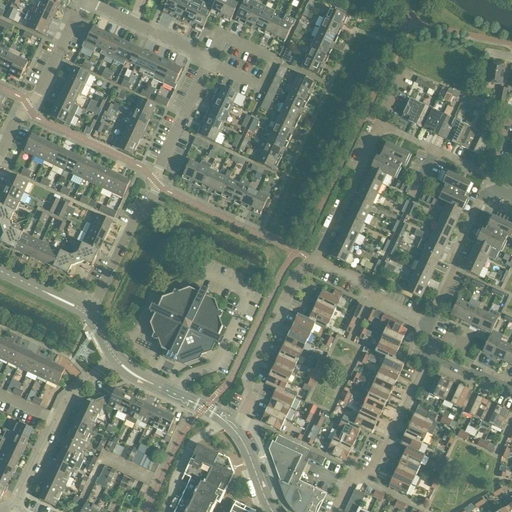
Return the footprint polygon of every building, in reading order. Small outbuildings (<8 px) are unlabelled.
[(37,9),(54,16),(58,7),(44,0),(33,0),(40,3),(37,9)] [(173,17),(180,0),(168,0),(166,6),(165,6),(164,7),(165,8),(163,13),(170,16),(173,17)] [(176,18),(176,19),(182,22),(191,4),(192,0),(180,0),(173,17),(176,18)] [(192,0),(191,4),(182,22),(189,25),(190,25),(192,26),(203,2),(198,0),(192,0)] [(216,0),(213,7),(203,2),(201,8),(192,26),(195,27),(195,28),(202,31),(210,14),(217,17),(217,16),(220,18),(228,0),(216,0)] [(230,23),(238,5),(228,0),(220,18),(223,19),(230,23)] [(251,0),(244,0),(235,21),(245,26),(253,8),(256,2),(251,0)] [(273,17),(275,11),(265,7),(263,12),(254,30),(257,31),(257,32),(264,35),(273,17)] [(263,12),(253,8),(245,26),(251,29),(252,29),(254,30),(263,12)] [(26,16),(49,26),(54,16),(37,9),(35,15),(28,12),(26,16)] [(329,9),(325,19),(342,27),(344,24),(344,25),(347,17),(344,16),(329,9)] [(28,29),(44,36),(49,26),(26,16),(24,19),(31,23),(28,29)] [(285,16),(282,21),(274,39),(277,40),(277,41),(284,44),(292,27),(293,27),(296,21),(285,16)] [(271,38),(272,38),(274,39),(282,21),(273,17),(264,35),(271,38)] [(0,25),(7,29),(10,24),(6,22),(0,19),(0,25)] [(342,27),(325,19),(320,29),(338,37),(341,30),(342,27)] [(94,53),(96,47),(103,32),(93,27),(86,42),(84,41),(82,47),(94,53)] [(320,29),(315,38),(333,47),(335,44),(338,37),(320,29)] [(103,32),(96,47),(102,50),(100,54),(104,56),(113,37),(103,32)] [(259,33),(254,43),(262,47),(267,37),(259,33)] [(110,54),(116,57),(123,41),(113,37),(104,56),(108,58),(110,54)] [(333,47),(315,38),(311,48),(329,57),(332,50),(333,47)] [(123,66),(126,61),(133,46),(123,41),(116,57),(114,61),(123,66)] [(0,46),(0,68),(1,69),(10,49),(5,47),(4,48),(0,46)] [(126,61),(135,66),(143,50),(133,46),(126,61)] [(311,48),(306,58),(324,66),(325,63),(326,64),(329,57),(311,48)] [(18,58),(20,54),(10,49),(1,69),(10,73),(9,75),(18,58)] [(282,59),(286,61),(291,51),(286,49),(284,55),(282,59)] [(135,66),(140,68),(138,73),(143,75),(145,70),(152,55),(143,50),(135,66)] [(152,55),(145,70),(143,75),(153,80),(155,75),(162,60),(152,55)] [(28,63),(18,58),(9,75),(20,80),(28,63)] [(323,69),(324,66),(306,58),(302,68),(320,76),(323,69)] [(162,60),(155,75),(153,80),(163,84),(165,80),(172,64),(162,60)] [(177,85),(175,84),(182,69),(172,64),(165,80),(163,84),(175,90),(177,85)] [(486,83),(501,86),(505,67),(490,64),(486,83)] [(279,65),(274,75),(282,79),(287,69),(279,65)] [(68,78),(90,88),(95,78),(73,67),(68,78)] [(291,77),(296,79),(294,85),(312,93),(313,90),(316,83),(299,75),(299,74),(294,72),(291,77)] [(274,75),(270,85),(272,86),(278,89),(282,79),(274,75)] [(417,80),(416,83),(429,89),(431,83),(418,77),(417,80)] [(64,87),(79,95),(86,98),(90,88),(68,78),(64,87)] [(238,94),(220,85),(215,95),(233,104),(238,94)] [(278,89),(272,86),(270,85),(265,95),(273,99),(278,89)] [(312,93),(294,85),(289,94),(307,103),(310,96),(312,93)] [(59,97),(75,104),(79,95),(64,87),(59,97)] [(505,104),(507,89),(500,88),(497,102),(501,103),(505,104)] [(307,103),(289,94),(285,104),(302,113),(304,110),(307,103)] [(166,107),(169,101),(158,95),(155,102),(166,107)] [(229,114),(233,104),(215,95),(212,102),(211,105),(229,114)] [(265,95),(262,102),(261,105),(268,108),(273,99),(265,95)] [(75,116),(79,106),(75,104),(59,97),(55,107),(75,116)] [(141,99),(136,109),(151,116),(156,106),(141,99)] [(407,106),(401,119),(412,124),(421,104),(410,99),(407,106)] [(252,101),(247,110),(253,113),(257,103),(252,101)] [(302,113),(285,104),(280,114),(298,122),(301,115),(302,113)] [(421,104),(412,124),(423,129),(432,109),(421,104)] [(209,108),(206,115),(224,123),(229,114),(211,105),(209,108)] [(69,127),(75,116),(55,107),(50,117),(65,124),(64,125),(69,127)] [(151,116),(136,109),(131,119),(146,126),(151,116)] [(423,129),(434,134),(443,114),(432,109),(423,129)] [(293,132),(295,129),(298,122),(280,114),(275,124),(293,132)] [(443,114),(434,134),(445,139),(454,120),(443,114)] [(202,125),(219,133),(224,123),(206,115),(203,122),(202,125)] [(131,119),(127,129),(142,136),(146,126),(131,119)] [(454,120),(445,139),(456,144),(465,125),(454,120)] [(292,135),(293,132),(275,124),(273,129),(267,126),(265,131),(271,133),(289,142),(292,135)] [(215,143),(219,133),(202,125),(200,128),(200,127),(197,135),(215,143)] [(465,125),(456,144),(466,149),(476,130),(465,125)] [(142,136),(127,129),(122,138),(137,146),(142,136)] [(484,142),(487,135),(476,130),(466,149),(474,153),(480,156),(483,157),(485,153),(489,144),(484,142)] [(285,149),(286,149),(289,142),(271,133),(266,143),(284,152),(285,149)] [(24,152),(34,157),(42,140),(32,135),(24,152)] [(122,138),(117,136),(112,148),(117,150),(118,149),(133,156),(137,146),(122,138)] [(210,145),(195,138),(194,141),(193,143),(207,150),(210,145)] [(34,157),(44,161),(52,145),(42,140),(34,157)] [(262,153),(280,162),(283,155),(283,154),(284,152),(266,143),(262,153)] [(405,166),(410,155),(400,150),(398,149),(395,148),(393,147),(386,144),(379,159),(376,157),(367,177),(382,184),(386,176),(394,179),(400,166),(401,164),(405,166)] [(52,145),(44,161),(54,166),(62,149),(52,145)] [(54,166),(63,170),(71,154),(62,149),(54,166)] [(275,171),(280,162),(262,153),(256,150),(254,155),(259,158),(257,163),(275,171)] [(63,170),(73,175),(81,158),(71,154),(63,170)] [(81,158),(73,175),(83,180),(91,163),(81,158)] [(191,183),(200,166),(190,161),(181,179),(188,182),(189,182),(190,183),(191,183)] [(194,185),(201,188),(210,170),(212,166),(202,161),(200,166),(191,183),(194,185)] [(83,180),(93,184),(101,167),(91,163),(83,180)] [(101,167),(93,184),(102,189),(110,172),(101,167)] [(256,172),(266,177),(268,173),(258,168),(256,172)] [(210,170),(201,188),(208,191),(211,193),(219,175),(210,170)] [(214,194),(221,197),(229,179),(232,173),(227,171),(224,177),(219,175),(211,193),(214,194)] [(102,189),(112,193),(120,177),(110,172),(102,189)] [(448,173),(442,184),(446,186),(445,188),(464,198),(471,184),(464,180),(462,179),(459,178),(458,177),(448,173)] [(7,185),(24,193),(29,182),(12,174),(7,185)] [(120,177),(112,193),(123,198),(130,181),(120,177)] [(377,194),(382,184),(367,177),(362,187),(377,194)] [(231,202),(239,184),(229,179),(221,197),(228,201),(228,200),(231,202)] [(233,203),(240,207),(249,189),(251,184),(241,179),(239,184),(231,202),(233,203)] [(396,180),(393,187),(407,194),(412,184),(402,179),(401,182),(396,180)] [(7,185),(3,194),(19,202),(24,193),(7,185)] [(373,204),(377,194),(362,187),(358,197),(373,204)] [(464,198),(445,188),(439,200),(447,204),(462,211),(467,200),(464,198)] [(249,189),(240,207),(247,210),(250,211),(258,193),(249,189)] [(424,189),(419,199),(434,206),(436,200),(432,198),(434,194),(432,193),(424,189)] [(268,198),(258,193),(250,211),(253,212),(253,213),(260,216),(264,207),(268,209),(271,201),(268,199),(268,198)] [(0,199),(0,205),(15,212),(19,202),(3,194),(0,199)] [(368,214),(373,204),(358,197),(353,206),(368,214)] [(443,213),(442,213),(458,220),(462,211),(447,204),(443,213)] [(10,222),(15,212),(0,205),(0,226),(1,228),(11,225),(10,222)] [(363,223),(368,214),(353,206),(348,216),(363,223)] [(114,218),(117,213),(106,207),(103,213),(114,218)] [(511,219),(498,212),(495,218),(492,217),(486,230),(506,240),(506,239),(507,238),(510,239),(511,235),(511,219)] [(437,224),(452,231),(458,220),(442,213),(438,223),(437,224)] [(113,222),(96,214),(91,224),(108,232),(113,222)] [(359,234),(363,223),(348,216),(344,226),(359,234)] [(91,224),(87,234),(103,242),(108,232),(91,224)] [(437,224),(433,233),(448,240),(452,231),(437,224)] [(12,228),(11,225),(1,228),(2,231),(0,231),(0,242),(14,250),(22,233),(12,228)] [(354,243),(359,234),(344,226),(339,236),(354,243)] [(500,252),(506,240),(486,230),(485,231),(482,230),(477,241),(492,249),(500,252)] [(22,233),(14,250),(24,254),(32,237),(22,233)] [(428,243),(444,250),(448,240),(433,233),(428,243)] [(99,252),(103,242),(87,234),(82,244),(99,252)] [(349,253),(354,243),(339,236),(335,246),(349,253)] [(42,242),(32,237),(24,254),(34,259),(42,242)] [(488,258),(492,249),(477,241),(472,250),(488,258)] [(43,263),(51,246),(42,242),(34,259),(43,263)] [(428,243),(424,252),(439,259),(444,250),(428,243)] [(78,254),(75,255),(78,265),(80,264),(81,267),(83,269),(86,270),(89,270),(91,269),(92,266),(99,252),(82,244),(78,254)] [(62,251),(51,246),(43,263),(54,268),(62,251)] [(345,262),(349,253),(335,246),(330,256),(344,263),(345,262)] [(483,268),(488,258),(472,250),(468,260),(483,268)] [(78,265),(75,255),(71,256),(62,251),(54,268),(71,276),(73,276),(75,274),(77,271),(77,269),(76,265),(78,265)] [(419,262),(435,269),(439,259),(424,252),(419,262)] [(479,278),(483,268),(468,260),(463,270),(479,278)] [(419,262),(415,272),(430,279),(435,269),(419,262)] [(386,270),(388,265),(384,263),(379,274),(383,276),(386,270)] [(492,283),(497,271),(491,269),(486,280),(492,283)] [(415,272),(410,282),(425,289),(430,279),(415,272)] [(425,289),(410,282),(407,288),(404,287),(401,294),(406,296),(409,298),(411,299),(412,295),(421,299),(425,289)] [(215,343),(218,344),(218,345),(219,345),(223,337),(222,337),(221,337),(218,336),(222,327),(219,318),(221,317),(223,313),(219,311),(215,300),(205,296),(207,293),(208,293),(208,292),(200,288),(199,289),(200,290),(199,293),(189,288),(179,292),(175,290),(173,294),(162,298),(158,307),(155,306),(155,305),(154,305),(150,313),(151,314),(152,313),(155,314),(150,324),(154,334),(152,338),(156,340),(158,340),(161,349),(177,357),(179,354),(178,353),(182,352),(186,361),(195,357),(200,359),(201,355),(211,352),(209,345),(215,343)] [(318,301),(335,309),(342,295),(334,291),(332,295),(322,291),(318,301)] [(468,304),(458,299),(450,315),(461,320),(468,304)] [(331,319),(335,309),(318,301),(313,311),(331,319)] [(357,302),(350,316),(356,319),(363,305),(357,302)] [(478,309),(468,304),(461,320),(471,325),(478,309)] [(370,309),(365,320),(371,322),(376,312),(370,309)] [(488,313),(478,309),(471,325),(480,329),(488,313)] [(490,309),(488,313),(480,329),(491,334),(500,314),(490,309)] [(309,320),(298,315),(326,329),(331,319),(313,311),(309,320)] [(387,326),(384,332),(402,341),(407,330),(401,328),(404,323),(384,314),(380,323),(387,326)] [(326,329),(298,315),(294,324),(293,325),(311,334),(315,325),(326,330),(326,329)] [(350,316),(345,326),(351,329),(356,319),(350,316)] [(311,334),(293,325),(292,328),(288,335),(306,344),(311,334)] [(402,341),(384,332),(380,342),(397,350),(402,341)] [(284,345),(305,355),(306,352),(303,350),(306,344),(288,335),(285,342),(284,345)] [(482,352),(493,356),(500,341),(490,336),(482,352)] [(510,345),(500,341),(493,356),(503,361),(510,345)] [(0,354),(0,359),(8,363),(16,346),(6,342),(0,354)] [(393,360),(397,350),(380,342),(375,352),(375,353),(385,358),(386,357),(393,360)] [(282,349),(279,355),(297,363),(300,356),(304,358),(305,355),(284,345),(282,349)] [(511,346),(510,345),(503,361),(511,365),(511,346)] [(8,363),(18,368),(26,351),(16,346),(8,363)] [(18,368),(28,372),(35,356),(26,351),(18,368)] [(310,357),(315,360),(322,363),(324,358),(318,355),(318,354),(312,351),(310,357)] [(275,364),(292,373),(297,375),(299,371),(294,369),(297,363),(279,355),(276,360),(275,364)] [(28,372),(37,377),(45,360),(35,356),(28,372)] [(382,365),(381,367),(399,375),(404,365),(393,360),(386,357),(385,358),(382,365)] [(37,377),(47,381),(55,365),(45,360),(37,377)] [(315,360),(311,369),(318,372),(322,363),(315,360)] [(273,367),(272,371),(270,374),(288,383),(292,373),(275,364),(273,367)] [(55,365),(47,381),(57,386),(65,369),(55,365)] [(377,377),(395,385),(399,375),(381,367),(377,377)] [(306,379),(313,382),(318,372),(311,369),(306,379)] [(270,374),(265,384),(276,389),(295,398),(297,394),(285,388),(288,383),(270,374)] [(452,383),(437,376),(429,394),(444,401),(452,383)] [(390,395),(395,385),(377,377),(374,382),(370,380),(368,384),(372,387),(390,395)] [(462,388),(452,383),(444,401),(453,405),(462,388)] [(368,384),(363,394),(385,404),(390,395),(372,387),(368,384)] [(463,410),(471,394),(472,392),(462,388),(453,405),(463,410)] [(100,394),(103,405),(117,411),(125,395),(115,390),(113,389),(100,394)] [(271,400),(290,409),(295,398),(276,389),(271,400)] [(26,400),(32,403),(36,405),(39,399),(34,397),(36,394),(31,391),(26,400)] [(80,411),(97,419),(103,405),(100,394),(94,397),(85,401),(80,411)] [(363,394),(358,404),(381,415),(385,404),(363,394)] [(472,417),(480,399),(471,394),(463,410),(462,412),(461,415),(464,416),(465,413),(472,417)] [(135,399),(125,395),(117,411),(127,416),(135,399)] [(135,399),(127,416),(125,420),(135,425),(137,420),(145,404),(135,399)] [(477,424),(480,425),(490,403),(480,399),(472,417),(479,420),(477,424)] [(290,409),(271,400),(266,411),(285,420),(290,409)] [(358,416),(376,424),(381,415),(358,404),(357,403),(355,407),(361,410),(358,416)] [(492,426),(500,408),(490,403),(480,425),(479,426),(489,431),(492,426)] [(137,420),(147,425),(155,408),(145,404),(137,420)] [(430,409),(419,404),(417,409),(428,414),(426,418),(435,421),(434,421),(437,415),(429,412),(430,409)] [(311,419),(316,408),(310,405),(304,415),(311,419)] [(164,413),(155,408),(147,425),(156,430),(164,413)] [(510,413),(500,408),(492,426),(502,430),(510,413)] [(436,423),(435,421),(426,418),(428,414),(417,409),(410,425),(427,433),(432,435),(437,424),(436,423)] [(97,419),(80,411),(76,421),(92,428),(98,431),(102,421),(97,419)] [(266,411),(261,422),(280,431),(285,420),(266,411)] [(175,418),(164,413),(156,430),(167,434),(164,440),(169,443),(177,426),(172,424),(175,418)] [(311,419),(304,415),(303,415),(301,420),(309,423),(311,419)] [(372,434),(376,424),(358,416),(356,421),(344,415),(342,420),(372,434)] [(327,420),(318,416),(316,421),(322,424),(325,425),(327,420)] [(371,434),(372,434),(342,420),(337,431),(356,440),(361,429),(371,434)] [(92,428),(76,421),(71,431),(88,438),(92,428)] [(33,430),(16,422),(12,432),(28,440),(33,430)] [(427,433),(410,425),(405,435),(423,443),(427,433)] [(2,440),(24,450),(28,440),(12,432),(7,430),(2,440)] [(67,440),(83,448),(88,438),(71,431),(67,440)] [(332,442),(351,450),(356,440),(337,431),(332,442)] [(314,442),(317,435),(310,432),(307,438),(308,439),(314,442)] [(423,443),(405,435),(400,444),(425,456),(425,455),(418,452),(423,443)] [(273,441),(269,450),(283,490),(286,491),(289,493),(289,495),(289,496),(289,501),(290,504),(292,508),(295,511),(315,511),(316,509),(318,506),(320,503),(322,501),(323,501),(326,494),(327,494),(313,487),(310,486),(299,481),(301,478),(303,473),(307,464),(306,463),(308,459),(322,466),(326,458),(278,436),(275,443),(273,441)] [(345,462),(351,450),(332,442),(327,439),(325,443),(330,446),(326,453),(345,462)] [(0,450),(2,452),(19,460),(24,450),(2,440),(0,444),(0,450)] [(62,450),(78,458),(83,448),(67,440),(62,450)] [(400,445),(407,448),(402,457),(420,466),(425,456),(400,444),(400,445)] [(206,511),(213,500),(210,498),(212,493),(222,498),(234,473),(228,459),(198,445),(184,475),(191,478),(174,511),(206,511)] [(57,460),(74,468),(78,458),(62,450),(57,460)] [(0,456),(0,462),(14,470),(19,460),(2,452),(0,456)] [(420,466),(402,457),(398,467),(416,475),(420,466)] [(150,471),(155,474),(161,461),(156,458),(155,460),(150,471)] [(53,470),(69,477),(74,468),(57,460),(53,470)] [(0,462),(0,474),(10,479),(14,470),(0,462)] [(441,475),(443,470),(445,465),(439,462),(435,472),(441,475)] [(416,475),(398,467),(393,477),(411,485),(416,475)] [(48,479),(65,487),(69,477),(53,470),(48,479)] [(0,486),(5,489),(10,479),(0,474),(0,486)] [(393,477),(388,487),(406,495),(411,485),(393,477)] [(44,489),(60,497),(65,487),(48,479),(44,489)] [(143,499),(144,496),(149,486),(144,484),(138,496),(143,499)] [(44,489),(39,500),(55,507),(60,497),(44,489)] [(364,494),(355,490),(353,492),(352,495),(363,500),(365,495),(364,494)] [(360,506),(363,500),(352,495),(351,498),(350,500),(360,506)] [(347,506),(358,511),(359,508),(360,506),(350,500),(348,503),(347,506)] [(480,506),(477,500),(468,506),(471,511),(480,506)] [(94,511),(96,507),(86,502),(81,511),(94,511)] [(255,511),(236,503),(231,511),(255,511)]
